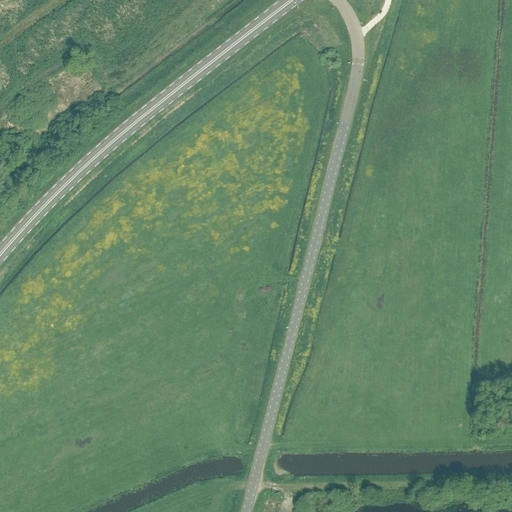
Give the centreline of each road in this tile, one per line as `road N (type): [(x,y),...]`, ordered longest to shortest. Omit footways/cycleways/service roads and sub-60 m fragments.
road 1 (unclassified): [(245,511),(353,89),(356,36),(337,0)]
road 2 (primary): [(0,254),(90,160),(291,0)]
